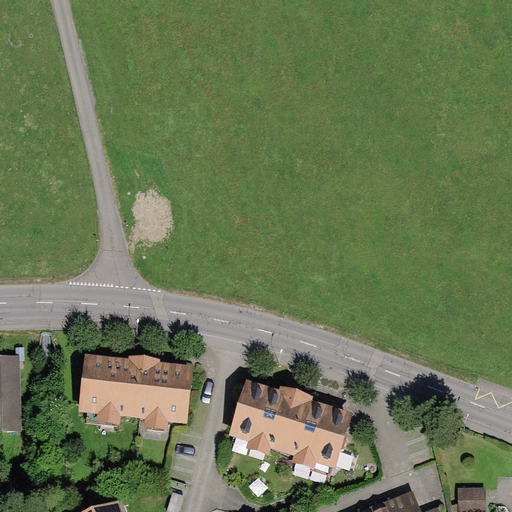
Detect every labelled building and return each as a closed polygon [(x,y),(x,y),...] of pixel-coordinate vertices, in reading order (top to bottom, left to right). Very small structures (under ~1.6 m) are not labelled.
[(18,360),(0,361),(0,433),(22,432),(18,360)] [(193,372),(160,369),(161,364),(130,360),(129,367),(86,362),(80,415),(100,417),(99,426),(121,429),(122,420),(144,422),(143,432),(166,435),(167,426),(187,428),(193,372)] [(279,397),(246,387),(230,439),(250,445),(248,452),(268,458),(270,452),(295,459),(293,467),(314,473),(316,467),(336,473),(353,419),(310,407),(312,401),(281,391),(279,397)] [(458,511),(485,511),(485,491),(458,491),(458,511)] [(180,511),(184,498),(173,495),(168,511),(180,511)] [(439,511),(438,509),(430,511),(420,511),(415,495),(369,511),(439,511)]
